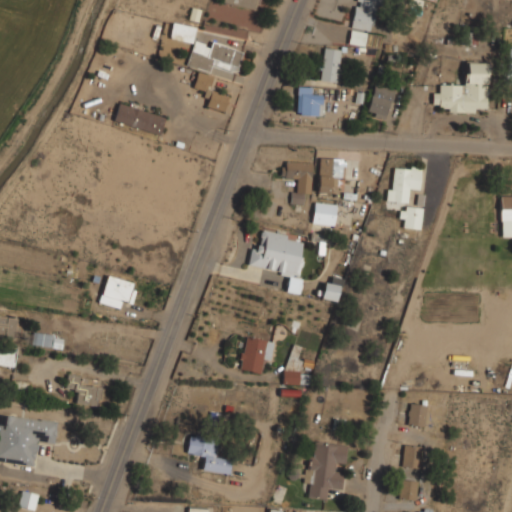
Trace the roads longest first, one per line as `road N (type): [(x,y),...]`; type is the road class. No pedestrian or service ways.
road 1 (tertiary): [(302,0),(101,511)]
road 2 (residential): [(511,145),(250,133)]
